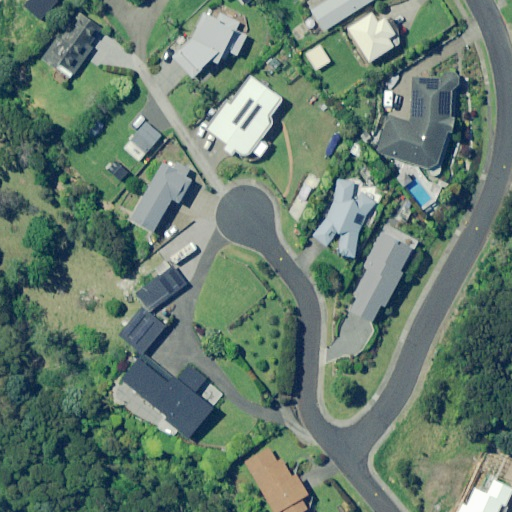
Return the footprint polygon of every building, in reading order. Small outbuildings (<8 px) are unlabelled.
[(372,0),(326,0),(310,11),(323,32),(372,0)] [(63,87),(94,48),(91,46),(103,31),(80,13),(53,46),(51,44),(39,59),(54,70),(49,76),(63,87)] [(193,30),(188,35),(188,40),(171,57),(192,78),(209,61),(219,63),(220,57),(227,59),(228,50),(236,55),(246,36),(235,30),(239,24),(220,13),(216,20),(204,13),(194,24),(193,30)] [(377,23),(371,13),(343,30),(365,65),(393,48),(387,38),(395,34),(385,18),(377,23)] [(316,56),(311,47),(300,54),(306,63),(316,56)] [(410,77),(407,119),(389,114),(376,152),(427,169),(428,175),(435,175),(448,131),(451,132),(453,117),(451,117),(452,88),(458,83),(458,72),(430,70),(431,78),(410,77)] [(282,100),(250,76),(230,104),(227,102),(218,114),(210,108),(198,124),(225,144),(222,149),(231,156),(235,150),(245,157),(273,119),(270,117),(282,100)] [(105,126),(97,119),(88,131),(96,137),(105,126)] [(160,135),(145,122),(123,148),(138,161),(160,135)] [(192,181),(161,163),(128,218),(151,232),(171,198),(179,203),(192,181)] [(355,185),(337,180),(330,212),(312,236),(322,244),(333,230),(341,235),(336,254),(353,258),(360,226),(363,215),(369,216),(373,198),(353,194),(355,185)] [(194,240),(188,231),(161,249),(168,258),(194,240)] [(413,249),(380,233),(363,267),(366,268),(355,292),(358,293),(349,311),(371,323),(380,305),(384,307),(413,249)] [(185,283),(172,266),(136,293),(148,310),(185,283)] [(164,326),(141,306),(117,334),(140,354),(164,326)] [(136,359),(116,384),(162,421),(185,440),(199,423),(211,408),(193,393),(205,379),(188,365),(170,387),(136,359)] [(276,462),(268,448),(244,462),(273,511),(278,511),(281,510),(282,511),(301,511),(307,509),(301,499),(307,495),(295,476),(291,478),(280,459),(276,462)] [(511,490),(511,488),(485,475),(478,490),(474,488),(465,506),(461,504),(457,511),(505,511),(508,505),(506,504),(511,490)]
